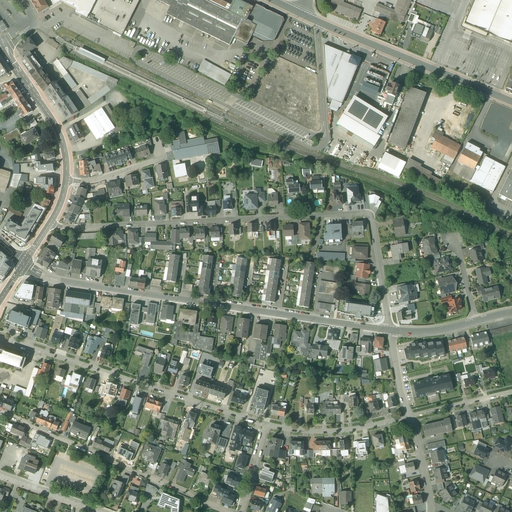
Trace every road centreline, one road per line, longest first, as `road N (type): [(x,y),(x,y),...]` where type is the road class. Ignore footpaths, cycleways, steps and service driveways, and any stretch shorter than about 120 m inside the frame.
road 1 (residential): [(50,223),(367,213),(390,330)]
road 2 (residential): [(390,330),(55,279),(23,264)]
road 3 (residential): [(0,337),(267,429)]
road 4 (residential): [(0,415),(229,511)]
road 5 (tertiary): [(318,22),(511,102)]
road 6 (tertiary): [(50,223),(64,190),(66,151),(0,43)]
road 7 (residential): [(267,429),(306,436),(411,417)]
